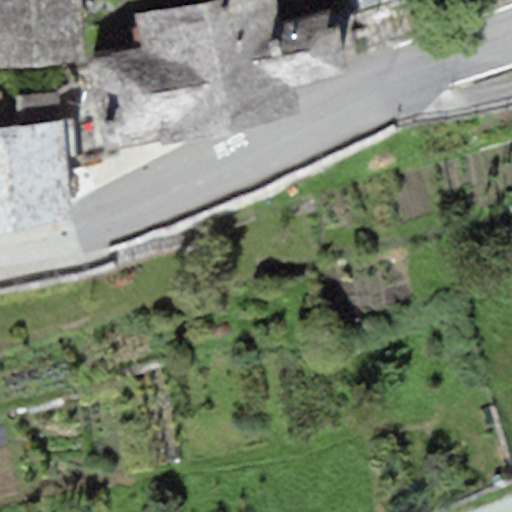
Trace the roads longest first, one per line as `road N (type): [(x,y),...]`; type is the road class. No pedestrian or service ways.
road 1 (unclassified): [(511,50),(142,215),(0,252)]
road 2 (track): [(379,104),(511,104)]
